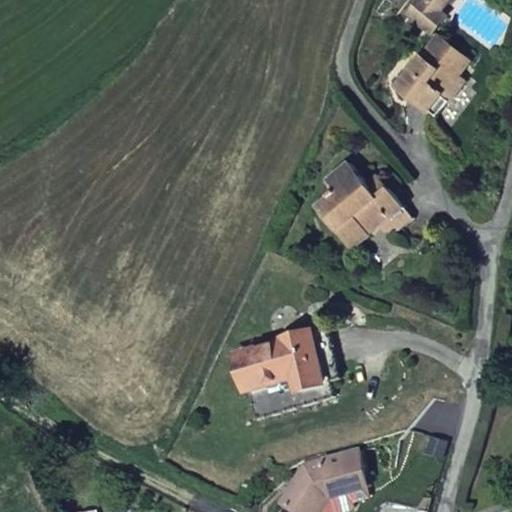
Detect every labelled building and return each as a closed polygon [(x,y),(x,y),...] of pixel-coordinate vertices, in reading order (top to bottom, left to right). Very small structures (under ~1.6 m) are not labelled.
[(431,2),(428,0),(414,0),(406,10),(418,19),(431,2)] [(444,11),(450,3),(452,0),(428,0),(431,2),(418,19),(437,34),(451,17),(444,11)] [(443,38),(404,88),(434,112),(446,96),(462,77),(473,63),(443,38)] [(471,84),(462,77),(446,96),(455,104),(471,84)] [(378,192),(372,185),(357,165),(334,183),(341,194),(332,201),(349,223),(343,228),(359,248),(375,235),(372,232),(392,216),(396,221),(389,226),(396,235),(415,220),(387,185),(378,192)] [(387,185),(382,178),(372,185),(378,192),(387,185)] [(349,223),(332,201),(325,206),(343,228),(349,223)] [(335,380),(344,377),(330,328),(243,357),(262,418),(340,396),(335,380)] [(365,450),(312,466),(316,476),(304,478),(288,506),(298,511),(328,511),(336,499),(377,488),(365,450)]
